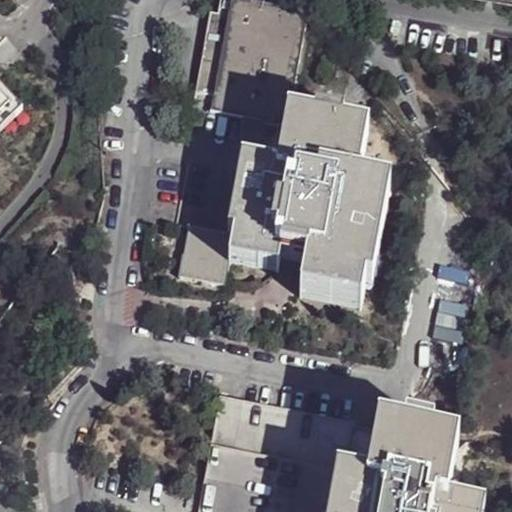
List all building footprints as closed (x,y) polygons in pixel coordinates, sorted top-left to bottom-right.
[(220,0),(199,113),(209,114),(231,0),(292,12),(277,1),(273,0),(220,0)] [(285,129),(287,119),(305,27),(297,13),(292,12),(231,0),(209,114),(285,129)] [(0,121),(18,104),(0,85),(0,121)] [(18,104),(0,121),(0,135),(26,112),(18,104)] [(222,264),(229,264),(272,272),(275,254),(307,261),(300,298),(359,310),(363,288),(370,289),(388,192),(357,185),(365,135),(287,119),(285,129),(277,173),(241,167),(228,235),(222,264)] [(64,231),(57,254),(83,261),(92,253),(104,223),(72,215),(67,232),(64,231)] [(224,287),(229,264),(222,264),(228,235),(188,227),(179,278),(224,287)] [(222,395),(209,459),(338,485),(369,490),(382,432),(357,427),(358,423),(222,395)] [(489,511),(491,507),(453,500),(463,447),(382,432),(369,490),(338,485),(332,511),(489,511)] [(332,511),(338,485),(209,459),(199,511),(332,511)]
